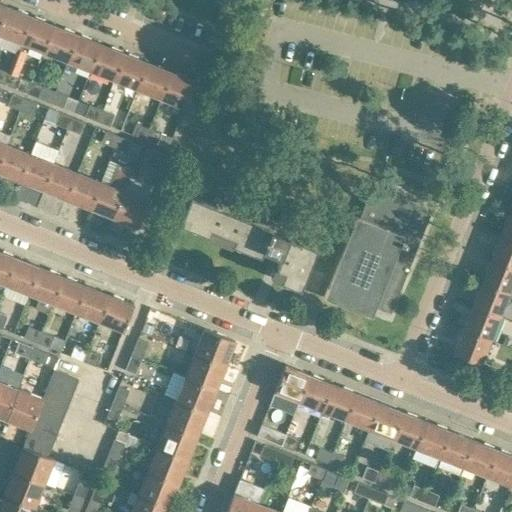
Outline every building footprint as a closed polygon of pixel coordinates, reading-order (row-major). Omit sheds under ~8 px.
[(30,15),(6,6),(0,22),(0,33),(19,42),(30,15)] [(19,42),(43,51),(54,25),(30,15),(19,42)] [(43,51),(67,60),(77,34),(54,25),(43,51)] [(101,43),(77,34),(67,60),(64,68),(74,72),(77,64),(90,70),(101,43)] [(90,70),(114,79),(124,53),(101,43),(90,70)] [(16,49),(13,58),(22,61),(26,53),(16,49)] [(114,79),(137,89),(148,62),(124,53),(114,79)] [(137,89),(161,98),(172,71),(148,62),(137,89)] [(195,81),(172,71),(161,98),(185,107),(195,81)] [(7,72),(3,83),(26,93),(31,82),(7,72)] [(31,82),(26,93),(50,102),(55,91),(31,82)] [(55,91),(50,102),(63,107),(67,96),(55,91)] [(12,93),(7,105),(20,109),(24,98),(12,93)] [(24,98),(20,109),(32,115),(37,103),(24,98)] [(89,105),(84,116),(97,121),(102,110),(89,105)] [(102,110),(97,121),(110,126),(114,115),(102,110)] [(59,112),(54,123),(67,128),(71,117),(59,112)] [(71,117),(67,128),(79,133),(84,122),(71,117)] [(131,134),(144,139),(148,128),(136,123),(131,134)] [(148,128),(144,139),(156,144),(161,133),(148,128)] [(114,147),(118,136),(105,131),(101,142),(114,147)] [(161,133),(156,144),(168,149),(172,138),(161,133)] [(118,136),(114,147),(126,152),(131,141),(118,136)] [(37,141),(32,150),(52,159),(56,150),(37,141)] [(0,158),(0,172),(19,180),(30,153),(6,144),(0,158)] [(166,155),(153,149),(148,161),(161,166),(166,155)] [(19,180),(43,189),(53,162),(30,153),(19,180)] [(43,189),(66,198),(77,172),(53,162),(43,189)] [(100,181),(90,208),(113,217),(124,191),(129,177),(132,170),(117,164),(109,184),(100,181)] [(66,198),(90,208),(100,181),(77,172),(66,198)] [(353,224),(346,241),(324,297),(371,316),(375,307),(391,313),(431,211),(387,193),(371,187),(359,217),(356,216),(353,224)] [(113,217),(137,227),(148,200),(147,200),(124,191),(113,217)] [(207,238),(216,241),(223,244),(231,247),(232,244),(261,256),(264,249),(272,253),(280,256),(272,276),(275,277),(300,287),(315,249),(320,251),(318,256),(319,256),(325,258),(332,241),(335,233),(324,228),(304,220),(284,213),(280,223),(293,228),(290,235),(191,196),(190,195),(179,223),(208,235),(207,238)] [(501,235),(511,239),(511,211),(510,211),(501,235)] [(491,258),(511,266),(511,239),(501,235),(498,241),(491,258)] [(0,250),(0,281),(5,284),(16,257),(0,250)] [(16,257),(5,284),(29,293),(39,266),(16,257)] [(482,282),(508,292),(511,283),(511,266),(491,258),(482,282)] [(39,266),(29,293),(39,297),(35,308),(48,313),(52,302),(63,276),(39,266)] [(63,276),(52,302),(76,312),(86,285),(63,276)] [(472,305),(499,316),(508,292),(482,282),(472,305)] [(110,294),(86,285),(76,312),(99,321),(110,294)] [(134,304),(110,294),(99,321),(123,331),(134,304)] [(463,329),(490,340),(499,316),(472,305),(463,329)] [(28,326),(24,337),(36,342),(40,331),(28,326)] [(235,340),(223,336),(204,328),(195,351),(226,364),(235,341),(235,340)] [(454,353),(480,363),(490,340),(463,329),(454,353)] [(40,331),(36,342),(48,347),(53,336),(40,331)] [(53,336),(48,347),(60,352),(64,340),(53,336)] [(137,339),(131,354),(141,358),(147,343),(137,339)] [(19,342),(14,352),(29,358),(34,348),(19,342)] [(75,345),(71,356),(82,360),(86,349),(75,345)] [(34,348),(29,358),(45,364),(49,354),(34,348)] [(86,349),(82,360),(96,366),(100,355),(86,349)] [(195,351),(185,375),(216,387),(223,369),(226,364),(195,351)] [(131,354),(125,369),(135,373),(141,358),(131,354)] [(298,400),(308,374),(285,364),(270,403),(294,413),(299,401),(298,400)] [(53,369),(49,380),(73,389),(78,379),(53,369)] [(332,383),(308,374),(298,400),(299,401),(321,410),(332,383)] [(185,375),(176,399),(207,411),(216,387),(185,375)] [(0,416),(6,419),(18,388),(0,380),(0,416)] [(69,400),(73,389),(49,380),(44,391),(69,400)] [(356,392),(332,383),(321,410),(345,419),(356,392)] [(118,386),(112,401),(123,405),(129,390),(118,386)] [(18,388),(6,419),(30,428),(32,424),(36,413),(40,402),(42,397),(18,388)] [(44,391),(42,397),(40,402),(65,411),(69,400),(44,391)] [(379,402),(356,392),(345,419),(369,428),(379,402)] [(197,435),(207,411),(176,399),(166,422),(197,435)] [(112,401),(106,416),(117,420),(123,405),(112,401)] [(60,423),(65,411),(40,402),(36,413),(60,423)] [(369,428),(364,440),(387,450),(392,438),(403,411),(379,402),(369,428)] [(426,421),(403,411),(392,438),(416,447),(426,421)] [(60,423),(36,413),(32,424),(56,434),(60,423)] [(450,430),(426,421),(416,447),(426,451),(421,464),(434,469),(439,456),(450,430)] [(166,422),(157,446),(188,458),(197,435),(166,422)] [(56,434),(32,424),(30,428),(27,436),(51,445),(56,434)] [(261,424),(257,435),(281,445),(286,434),(261,424)] [(473,439),(450,430),(439,456),(463,466),(473,439)] [(286,434),(281,445),(293,450),(298,438),(286,434)] [(27,436),(23,446),(47,456),(51,445),(27,436)] [(114,454),(119,457),(124,443),(114,439),(107,455),(113,457),(114,454)] [(497,449),(473,439),(463,466),(486,475),(497,449)] [(274,461),(278,450),(263,444),(259,455),(260,455),(274,461)] [(23,446),(13,470),(44,483),(55,487),(64,463),(47,456),(23,446)] [(178,482),(188,458),(157,446),(147,470),(178,482)] [(319,448),(315,459),(327,464),(332,453),(319,448)] [(511,479),(511,454),(497,449),(486,475),(510,485),(511,479)] [(289,467),(293,456),(278,450),(274,461),(289,467)] [(332,453),(327,464),(340,469),(344,458),(332,453)] [(107,455),(102,469),(112,473),(119,457),(114,454),(113,457),(107,455)] [(310,463),(306,473),(321,479),(325,469),(310,463)] [(366,466),(362,477),(374,482),(379,471),(366,466)] [(325,469),(321,479),(335,485),(339,475),(325,469)] [(4,493),(3,494),(34,507),(44,483),(13,470),(4,493)] [(147,470),(138,493),(169,506),(178,482),(147,470)] [(379,471),(374,482),(387,487),(391,477),(391,476),(379,471)] [(79,478),(73,493),(83,497),(89,482),(79,478)] [(234,493),(225,511),(253,511),(257,502),(258,502),(263,489),(239,480),(234,493)] [(357,482),(353,492),(368,498),(372,488),(357,482)] [(95,485),(89,500),(100,504),(106,489),(95,485)] [(413,485),(409,496),(421,501),(426,490),(413,485)] [(372,488),(368,498),(383,504),(387,494),(372,488)] [(426,490),(421,501),(434,506),(438,495),(426,490)] [(73,493),(67,508),(76,511),(77,511),(83,497),(73,493)] [(166,511),(169,506),(138,493),(130,511),(166,511)] [(32,511),(34,507),(3,494),(0,502),(0,511),(32,511)] [(281,511),(280,511),(307,511),(309,509),(286,499),(281,511)] [(89,500),(84,511),(96,511),(100,504),(89,500)] [(404,501),(400,511),(402,511),(416,511),(419,507),(404,501)] [(253,511),(280,511),(281,511),(258,502),(257,502),(253,511)] [(460,503),(456,511),(470,511),(472,508),(460,503)]
